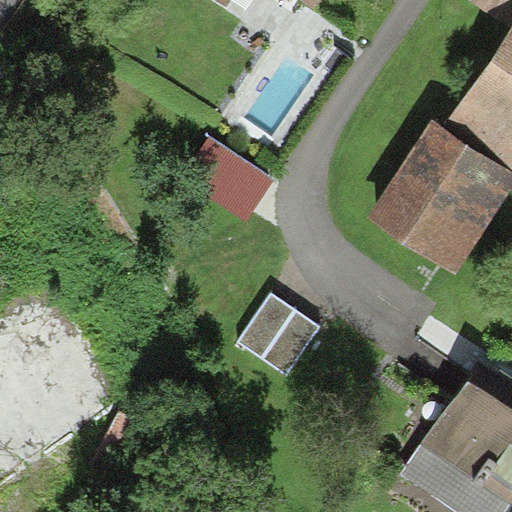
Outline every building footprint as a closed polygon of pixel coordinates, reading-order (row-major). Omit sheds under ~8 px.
[(511,27),(446,121),(511,165),(511,0),(471,0),(511,27)] [(511,194),(511,165),(446,121),(438,115),(372,211),(459,271),(511,194)] [(132,389),(43,261),(0,290),(0,483),(13,502),(117,431),(132,389)] [(239,333),(290,367),(322,319),(271,286),(239,333)] [(511,382),(469,356),(419,433),(511,492),(511,491),(511,382)]
